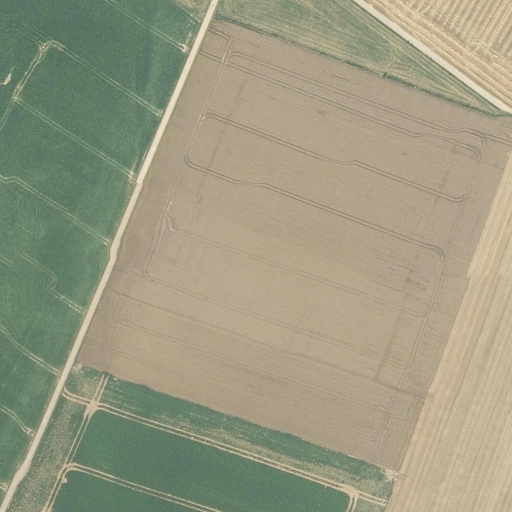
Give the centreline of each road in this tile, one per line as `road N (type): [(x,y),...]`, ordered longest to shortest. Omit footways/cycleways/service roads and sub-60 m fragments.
road 1 (unclassified): [(215,0),(0,511)]
road 2 (unclassified): [(511,110),(358,0)]
